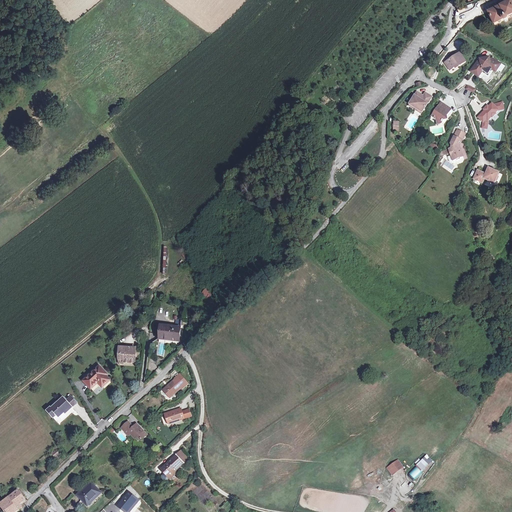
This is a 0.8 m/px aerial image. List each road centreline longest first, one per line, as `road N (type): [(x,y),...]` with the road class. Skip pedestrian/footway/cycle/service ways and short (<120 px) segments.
road 1 (residential): [(184,348),(311,239),(352,191)]
road 2 (track): [(184,348),(201,396),(203,471),(228,496),(274,511)]
road 3 (unclassified): [(352,191),(380,158),(388,109),(417,75)]
road 4 (residential): [(142,393),(44,488)]
